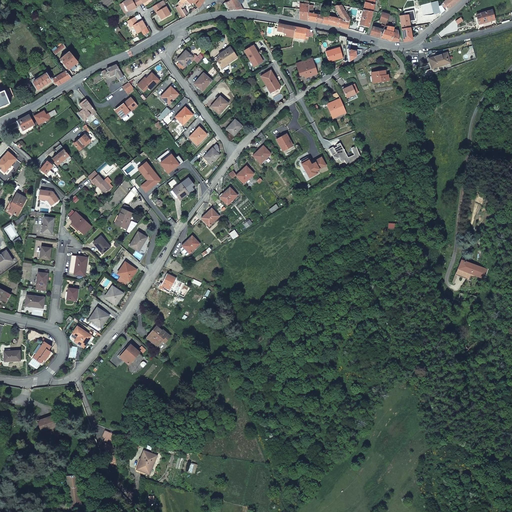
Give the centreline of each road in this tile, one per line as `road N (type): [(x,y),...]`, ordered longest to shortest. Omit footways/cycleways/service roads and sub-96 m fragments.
road 1 (residential): [(40,381),(78,372),(233,155)]
road 2 (secondary): [(0,120),(188,20)]
road 3 (secondary): [(188,20),(256,13),(381,42)]
road 4 (residential): [(233,155),(283,105),(381,42)]
road 5 (residential): [(188,20),(165,59),(233,155)]
